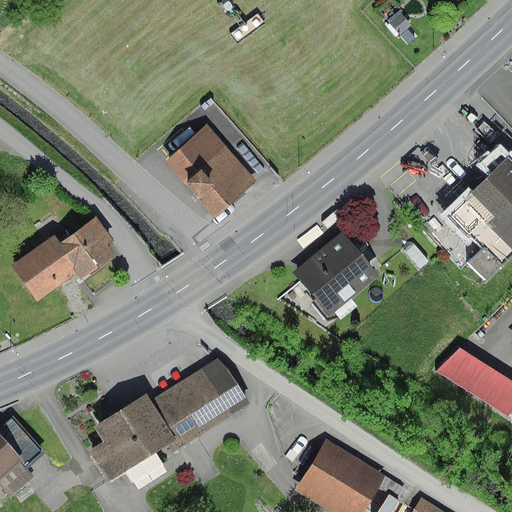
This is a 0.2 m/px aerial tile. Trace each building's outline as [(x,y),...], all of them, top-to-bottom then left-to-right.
[(401,13),(390,23),(400,35),(411,25),(401,13)] [(208,127),(166,162),(213,218),(255,183),(208,127)] [(511,163),(508,160),(451,215),(483,249),(502,269),(511,259),(511,163)] [(55,235),(11,265),(37,302),(76,275),(80,280),(114,256),(106,245),(112,241),(97,219),(61,244),(55,235)] [(343,233),(294,271),(328,314),(377,276),(343,233)] [(502,269),(483,249),(468,263),(487,283),(502,269)] [(511,411),(511,382),(461,349),(435,373),(509,417),(511,411)] [(146,394),(94,427),(105,444),(92,452),(109,482),(125,473),(131,484),(162,464),(156,453),(171,444),(175,449),(248,403),(218,356),(150,399),(146,394)] [(14,419),(0,431),(0,433),(29,467),(45,453),(14,419)] [(0,433),(0,484),(11,497),(37,475),(29,467),(0,433)] [(362,511),(381,484),(323,447),(299,486),(340,511),(362,511)] [(442,511),(421,499),(413,511),(442,511)]
